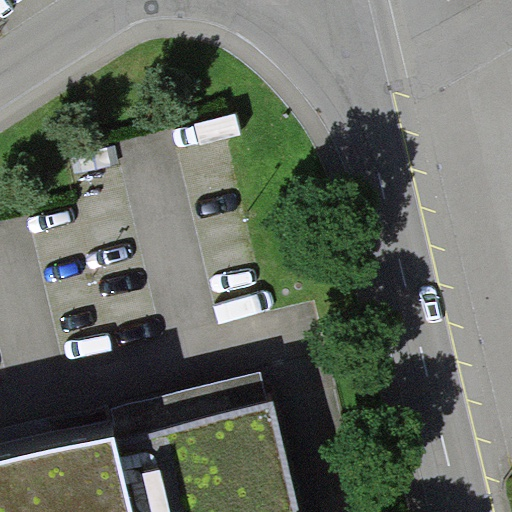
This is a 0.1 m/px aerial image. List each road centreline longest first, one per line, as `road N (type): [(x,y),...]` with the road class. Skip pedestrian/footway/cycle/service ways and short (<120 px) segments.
road 1 (residential): [(463,511),(331,0)]
road 2 (residential): [(0,76),(134,0)]
